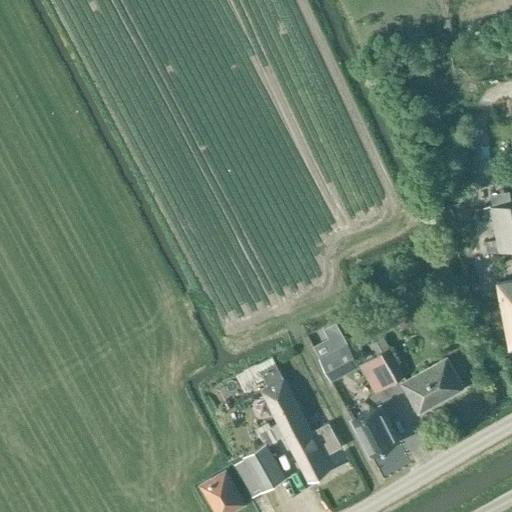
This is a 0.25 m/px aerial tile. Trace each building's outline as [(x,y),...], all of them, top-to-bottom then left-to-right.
[(498,253),(511,250),(511,202),(490,206),(498,253)] [(511,278),(503,280),(498,281),(509,348),(511,346),(511,278)] [(404,375),(388,347),(382,336),(368,343),(375,355),(360,363),(358,364),(359,366),(374,393),(404,375)] [(360,363),(358,359),(349,343),(319,358),(331,381),(359,366),(358,364),(360,363)] [(272,356),(256,364),(268,387),(261,391),(277,422),(270,426),(276,438),(283,434),(306,422),(283,379),(272,356)] [(445,358),(402,382),(418,413),(462,388),(445,358)] [(244,389),(254,384),(247,370),(237,375),(244,389)] [(399,440),(387,418),(379,403),(351,418),(359,433),(371,455),(399,440)] [(328,422),(311,432),(306,422),(283,434),(307,480),(330,467),(324,455),(341,446),(328,422)] [(284,477),(266,445),(265,443),(243,456),(243,458),(235,462),(253,495),(284,477)] [(202,484),(218,511),(225,511),(243,502),(225,471),(202,484)]
